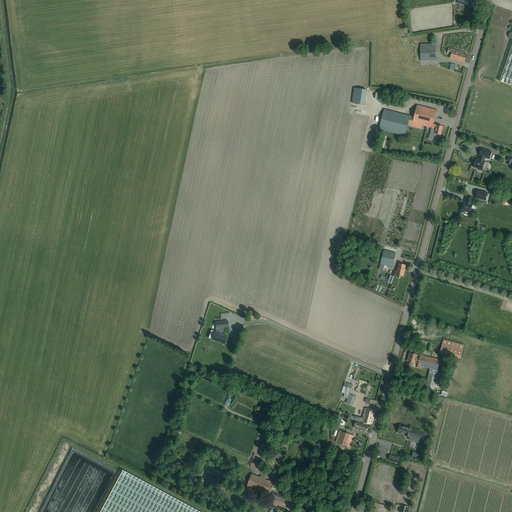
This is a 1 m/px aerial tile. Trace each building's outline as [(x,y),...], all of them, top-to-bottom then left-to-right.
[(466,1),(465,6),(474,9),(477,1),(474,0),(471,0),(471,2),(466,1)] [(421,61),(436,61),(436,43),(421,44),(421,61)] [(511,44),(500,81),(511,85),(511,44)] [(463,52),(449,48),(447,53),(451,55),(450,58),(465,62),(467,55),(463,54),(463,52)] [(443,68),(454,71),(456,65),(451,64),(450,65),(445,63),(445,62),(442,61),(442,63),(444,64),(443,68)] [(367,90),(354,88),(352,103),(365,105),(367,90)] [(436,110),(417,105),(414,117),(384,109),(379,129),(405,136),(408,121),(431,127),(429,136),(434,137),(434,136),(439,137),(440,135),(443,126),(433,124),(436,110)] [(475,159),(473,167),(482,170),(485,162),(484,161),(485,157),(490,159),(492,152),(481,148),(479,156),(480,156),(479,160),(475,159)] [(475,197),(486,200),(487,193),(477,190),(475,197)] [(471,204),(472,203),(473,198),(466,196),(465,201),(466,201),(465,203),(464,202),(462,210),(465,211),(465,212),(470,213),(470,212),(472,205),(471,204)] [(379,269),(382,270),(384,265),(392,267),(396,253),(384,250),(379,269)] [(406,265),(402,264),(399,263),(397,271),(396,270),(395,275),(403,277),(406,265)] [(387,274),(385,281),(392,284),(394,277),(387,274)] [(221,333),(222,330),(222,328),(223,328),(228,327),(227,321),(215,322),(216,328),(217,328),(216,332),(215,331),(215,332),(212,339),(212,340),(224,344),(227,336),(222,334),(221,333)] [(440,353),(460,359),(464,345),(443,339),(440,353)] [(411,365),(412,366),(414,365),(414,362),(418,363),(418,365),(437,370),(440,360),(420,355),(420,357),(416,356),(416,354),(411,353),(409,361),(410,362),(410,363),(411,365)] [(433,389),(437,373),(429,371),(425,387),(433,389)] [(346,403),(353,406),(356,397),(350,394),(353,385),(348,383),(344,396),(348,397),(346,403)] [(363,422),(370,424),(374,410),(365,408),(363,414),(365,415),(363,422)] [(367,431),(369,427),(364,425),(365,424),(362,423),(362,424),(356,422),(354,427),(367,431)] [(418,442),(421,431),(400,425),(398,433),(405,435),(410,437),(409,440),(418,442)] [(335,442),(347,446),(351,434),(339,431),(335,442)] [(380,443),(389,445),(388,450),(402,454),(406,441),(395,438),(382,434),(380,443)] [(398,511),(408,511),(421,469),(411,466),(398,511)] [(200,511),(123,470),(99,511),(200,511)] [(271,502),(283,507),(286,499),(270,493),(274,484),(251,475),(247,486),(271,495),(268,501),(271,502)] [(383,511),(385,505),(372,502),(371,508),(383,511)]
